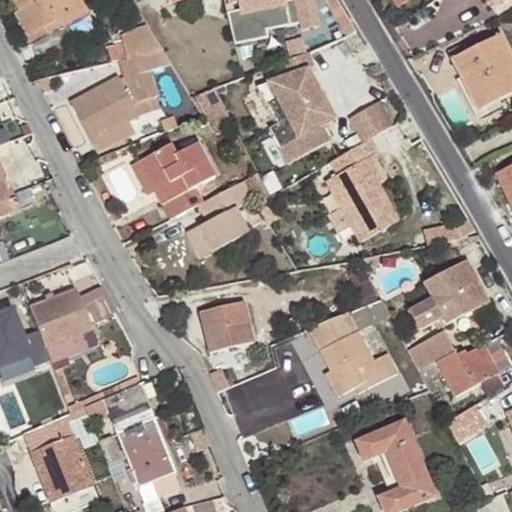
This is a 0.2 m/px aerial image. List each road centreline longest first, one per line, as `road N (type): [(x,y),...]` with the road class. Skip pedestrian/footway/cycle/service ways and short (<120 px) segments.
road 1 (residential): [(0,40),(242,511)]
road 2 (residential): [(356,0),(511,268)]
